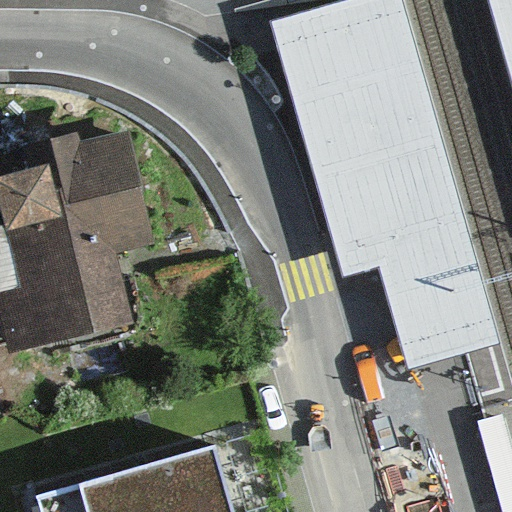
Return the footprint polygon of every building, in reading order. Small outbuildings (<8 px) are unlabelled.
[(407,368),(502,338),(406,0),(346,0),(272,22),(341,276),(377,266),(407,368)] [(511,0),(482,0),(511,105),(511,0)] [(146,223),(120,134),(0,169),(0,362),(141,321),(114,233),(146,223)] [(241,511),(216,424),(81,463),(94,511),(241,511)] [(457,511),(442,453),(427,445),(411,444),(394,455),(392,467),(404,511),(457,511)]
